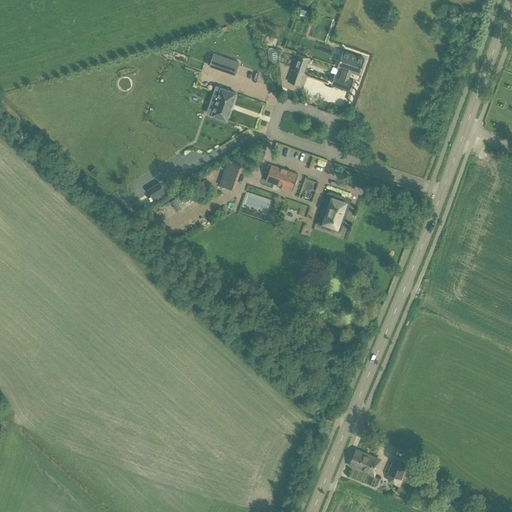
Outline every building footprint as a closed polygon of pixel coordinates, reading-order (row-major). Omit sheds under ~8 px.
[(332,83),(351,90),(354,81),(348,79),(351,71),(359,74),(365,59),(343,51),(337,67),(340,68),(337,76),(335,75),(332,83)] [(210,66),(235,74),(239,62),(214,54),(210,66)] [(294,70),(303,73),(309,58),(299,54),(294,70)] [(236,93),(216,86),(212,98),(217,100),(211,115),(227,121),(236,93)] [(239,166),(227,162),(225,168),(237,172),(239,166)] [(183,165),(176,169),(182,179),(189,175),(183,165)] [(280,189),(291,193),(292,190),(298,174),(271,165),(265,181),(281,186),(280,189)] [(221,180),(220,185),(231,189),(233,184),(221,180)] [(153,200),(158,197),(152,187),(147,189),(153,200)] [(325,207),(324,207),(317,226),(333,231),(335,227),(337,227),(340,218),(342,219),(344,213),(342,212),(345,203),(339,201),(341,196),(329,192),(325,203),(327,204),(325,207)] [(356,451),(350,465),(374,475),(377,466),(373,464),(375,459),(356,451)] [(400,480),(408,462),(396,456),(388,475),(400,480)] [(425,483),(427,477),(417,473),(415,479),(425,483)]
